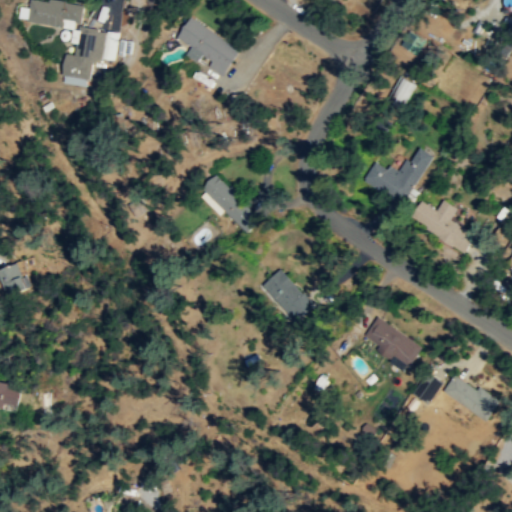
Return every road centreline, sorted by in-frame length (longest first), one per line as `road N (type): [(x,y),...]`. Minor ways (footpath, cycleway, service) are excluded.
road 1 (residential): [(511,340),(339,225),(313,196),(305,172)]
road 2 (residential): [(359,59),(307,147),(305,172)]
